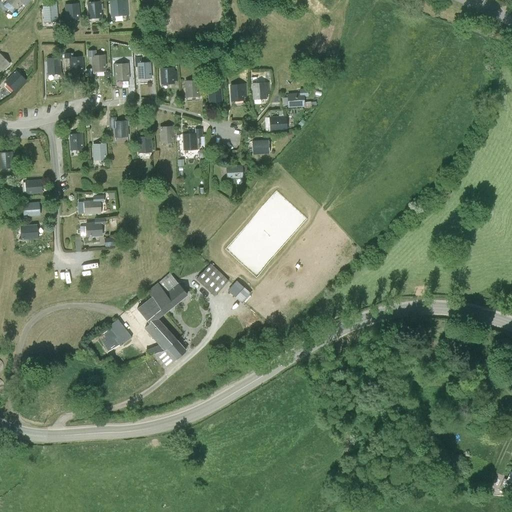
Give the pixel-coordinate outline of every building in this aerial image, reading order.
[(28,1),(27,0),(10,0),(7,5),(18,13),(28,1)] [(31,0),(26,7),(30,10),(35,3),(31,0)] [(344,0),(317,0),(334,13),(344,0)] [(130,20),(130,4),(112,5),(113,21),(130,20)] [(104,22),(103,6),(89,7),(90,23),(104,22)] [(81,25),(80,8),(66,9),(67,26),(81,25)] [(60,26),(59,9),(44,10),(45,27),(60,26)] [(0,80),(12,70),(0,57),(0,80)] [(107,60),(94,61),(95,77),(108,76),(107,60)] [(86,77),(84,61),(71,62),(72,79),(86,77)] [(62,62),(48,63),(49,80),(63,80),(62,62)] [(144,62),(137,62),(138,73),(140,73),(140,84),(154,84),(154,68),(144,68),(144,62)] [(130,69),(117,69),(118,86),(131,85),(130,69)] [(176,73),(163,74),(164,90),(177,90),(177,87),(181,87),(181,77),(177,77),(176,73)] [(28,85),(18,75),(6,88),(15,97),(28,85)] [(205,85),(188,86),(189,102),(206,101),(205,85)] [(273,89),(256,89),(257,106),(271,105),(271,101),(274,101),(273,89)] [(252,90),(234,90),(234,107),(248,107),(248,98),(252,98),(252,90)] [(224,92),(211,92),(212,109),(225,108),(224,92)] [(308,99),(292,99),(292,103),(292,111),(292,113),(309,113),(308,99)] [(290,123),(274,124),(274,125),(275,138),(291,137),(290,123)] [(119,124),(112,124),(112,135),(117,135),(117,144),(131,143),(130,127),(119,127),(119,124)] [(177,133),(163,133),(163,149),(178,149),(177,133)] [(191,140),(185,140),(187,157),(201,156),(200,144),(206,143),(205,133),(190,134),(191,140)] [(87,156),(86,139),(71,140),(72,157),(87,156)] [(154,142),(140,143),(141,159),(155,159),(154,142)] [(273,147),(256,148),(256,161),(274,161),(273,147)] [(109,150),(94,151),(95,167),(110,167),(109,150)] [(15,174),(14,158),(0,159),(1,175),(15,174)] [(246,171),(230,172),(230,186),(247,185),(246,171)] [(44,186),(26,187),(27,202),(45,200),(44,186)] [(95,208),(86,208),(87,221),(104,221),(103,209),(106,209),(106,202),(95,203),(95,208)] [(41,209),(24,211),(25,224),(42,223),(41,209)] [(97,229),(87,230),(88,244),(105,243),(105,232),(108,232),(108,225),(97,225),(97,229)] [(39,232),(21,233),(22,247),(40,246),(39,232)] [(117,246),(107,246),(108,254),(118,253),(117,246)] [(228,289),(210,273),(196,289),(214,305),(228,289)] [(189,303),(172,282),(150,300),(154,304),(140,316),(152,331),(147,335),(152,341),(164,331),(161,327),(189,303)] [(251,301),(236,289),(228,299),(243,311),(251,301)] [(129,338),(120,327),(111,334),(125,352),(137,344),(132,337),(129,338)] [(164,331),(152,341),(163,354),(176,369),(189,357),(164,331)] [(144,352),(139,345),(134,349),(140,355),(144,352)] [(123,354),(120,349),(109,355),(112,360),(123,354)] [(176,369),(163,354),(154,361),(167,376),(176,369)]
